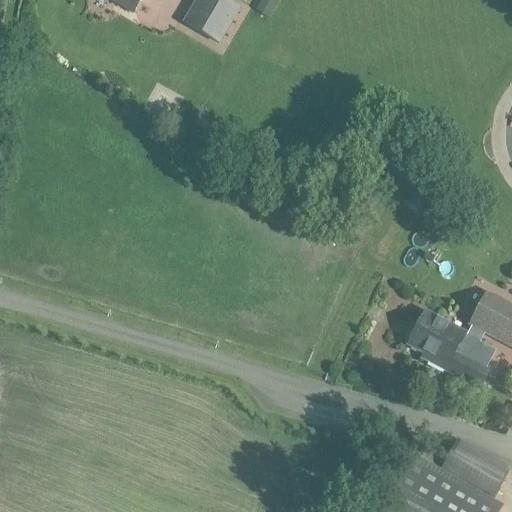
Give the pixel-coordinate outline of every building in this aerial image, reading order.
[(110,0),(134,14),(141,0),(110,0)] [(223,0),(197,0),(183,25),(221,46),(242,10),(223,0)] [(278,0),(262,0),(256,12),(270,20),(281,1),(278,0)] [(192,112),(186,124),(200,131),(206,119),(192,112)] [(387,151),(371,170),(381,177),(396,159),(387,151)] [(511,306),(486,293),(470,324),(472,325),(486,332),(511,345),(511,306)] [(486,332),(472,325),(466,337),(464,336),(465,334),(425,315),(410,346),(425,353),(423,358),(478,386),(495,351),(480,344),(486,332)] [(511,468),(458,440),(442,470),(496,498),(511,468)] [(414,458),(383,511),(500,511),(503,508),(414,458)]
